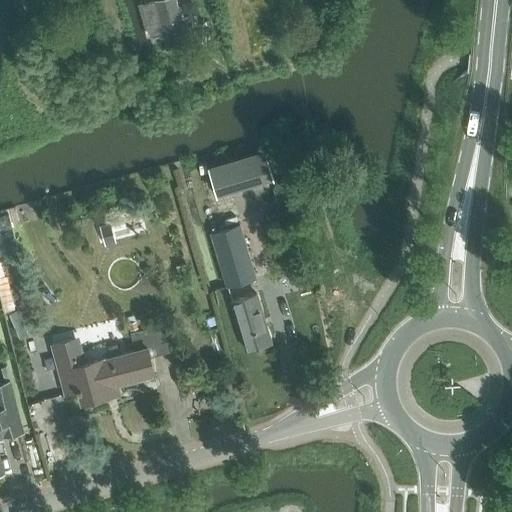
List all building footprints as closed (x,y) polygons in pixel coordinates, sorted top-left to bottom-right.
[(164,33),(184,27),(176,0),(156,0),(154,1),(164,33)] [(164,33),(154,1),(141,4),(150,36),(164,33)] [(207,42),(226,37),(222,16),(202,21),(207,42)] [(113,233),(110,223),(101,226),(103,236),(113,233)] [(241,224),(240,225),(212,233),(228,287),(257,278),(241,224)] [(7,294),(11,313),(23,310),(19,291),(7,294)] [(273,343),(258,294),(232,302),(247,351),(273,343)] [(151,359),(177,352),(169,325),(132,335),(136,350),(98,361),(97,359),(79,364),(72,339),(53,345),(67,395),(80,392),(83,405),(120,394),(118,384),(156,374),(151,359)] [(2,367),(6,381),(10,379),(7,366),(2,367)] [(0,473),(4,473),(0,455),(0,437),(24,432),(10,379),(6,381),(0,382),(0,473)] [(215,380),(193,387),(198,403),(219,397),(215,380)]
